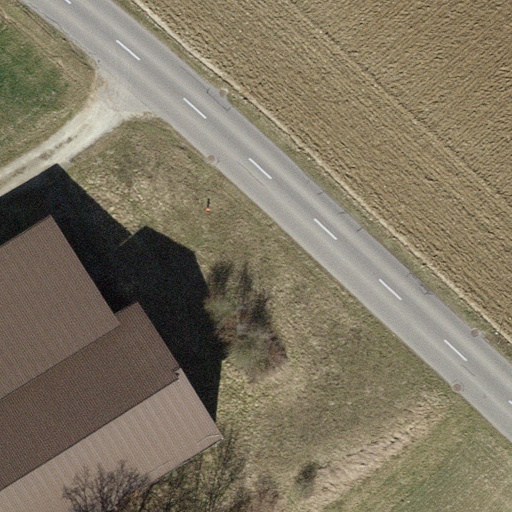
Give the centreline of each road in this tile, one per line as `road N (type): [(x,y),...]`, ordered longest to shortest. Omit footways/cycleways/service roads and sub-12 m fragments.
road 1 (residential): [(511,399),(151,67),(66,0)]
road 2 (track): [(167,82),(0,189)]
road 3 (track): [(366,511),(497,386)]
